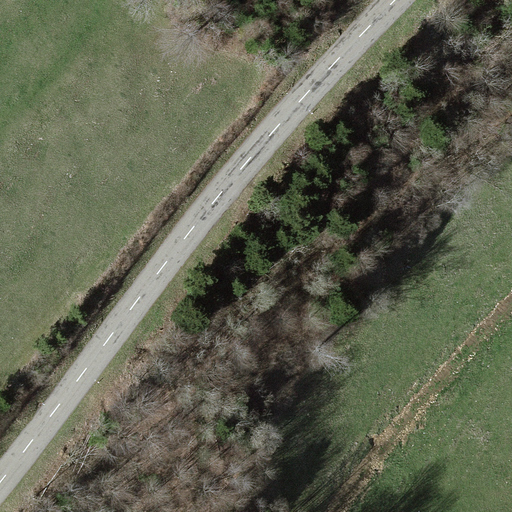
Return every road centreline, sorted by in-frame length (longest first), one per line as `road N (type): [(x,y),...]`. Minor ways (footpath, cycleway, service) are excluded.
road 1 (secondary): [(0,480),(241,167),(394,0)]
road 2 (track): [(335,511),(511,300)]
